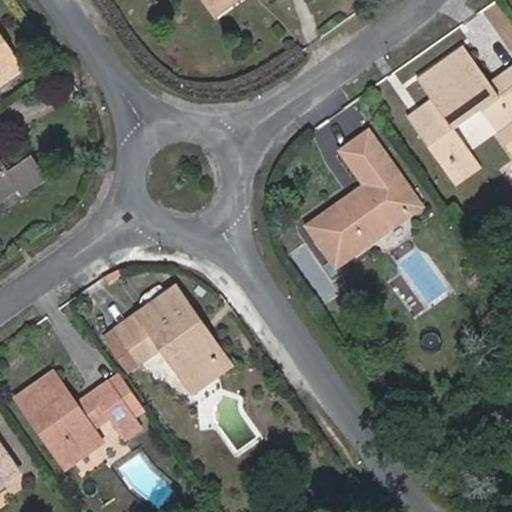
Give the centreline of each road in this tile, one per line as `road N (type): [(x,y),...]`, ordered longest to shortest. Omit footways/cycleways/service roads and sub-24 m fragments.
road 1 (residential): [(225,213),(429,511)]
road 2 (residential): [(234,150),(427,0)]
road 3 (residential): [(0,313),(150,202)]
road 4 (residential): [(158,140),(59,0)]
